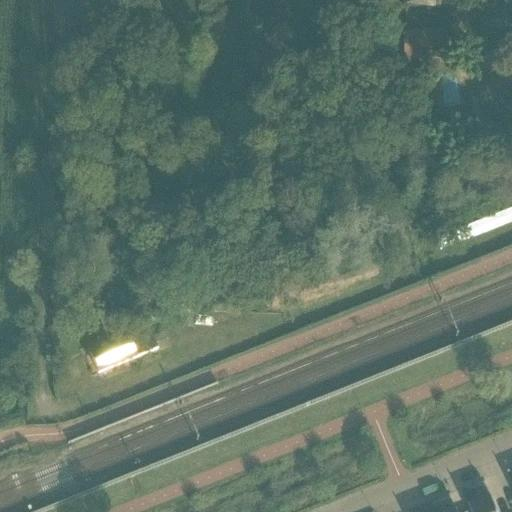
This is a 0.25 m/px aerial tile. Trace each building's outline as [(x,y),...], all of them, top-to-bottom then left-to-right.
[(402,0),(402,5),(442,10),(443,0),(402,0)] [(403,67),(443,67),(443,31),(403,30),(403,67)] [(82,311),(51,312),(52,330),(82,330),(82,311)] [(139,321),(166,321),(166,311),(139,311),(139,321)] [(179,312),(179,328),(191,328),(192,312),(179,312)] [(129,345),(118,317),(100,324),(109,345),(89,354),(97,375),(157,350),(151,337),(129,345)] [(163,332),(151,337),(157,350),(168,346),(163,332)] [(469,508),(470,511),(496,511),(492,499),(469,508)]
